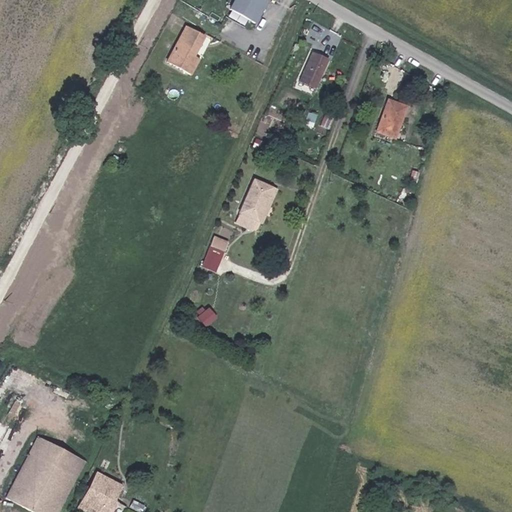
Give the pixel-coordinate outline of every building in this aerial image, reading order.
[(258,9),(242,0),(230,0),(230,2),(254,15),(258,9)] [(242,0),(258,9),(262,0),(242,0)] [(166,51),(191,64),(199,49),(190,44),(200,25),(184,16),(166,51)] [(311,73),(322,44),(308,38),(297,67),(311,73)] [(386,120),(396,87),(378,81),(368,114),(386,120)] [(400,165),(409,169),(413,154),(404,151),(400,165)] [(253,223),(268,186),(250,179),(235,215),(253,223)] [(274,188),(268,186),(253,223),(260,225),(274,188)] [(249,232),(253,223),(235,215),(231,225),(249,232)] [(222,249),(226,239),(210,234),(207,244),(222,249)] [(271,247),(259,242),(255,252),(267,256),(271,247)] [(201,266),(216,271),(222,254),(207,249),(201,266)] [(206,306),(195,317),(204,327),(215,315),(206,306)] [(64,408),(70,398),(57,391),(51,401),(64,408)] [(89,440),(102,419),(75,404),(62,425),(89,440)] [(0,457),(5,460),(23,430),(0,416),(0,457)] [(30,511),(55,511),(83,463),(39,438),(5,498),(30,511)] [(93,474),(77,503),(92,511),(93,511),(110,511),(114,505),(120,507),(127,493),(93,474)] [(90,511),(92,511),(77,503),(72,511),(90,511)]
